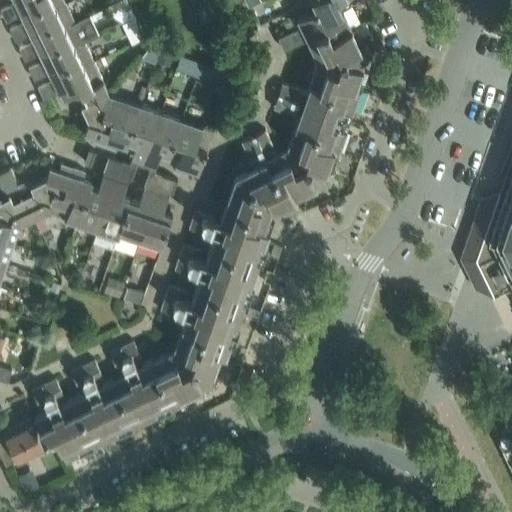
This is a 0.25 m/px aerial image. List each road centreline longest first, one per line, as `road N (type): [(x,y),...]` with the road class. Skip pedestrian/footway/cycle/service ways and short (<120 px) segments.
road 1 (residential): [(24,508),(259,395),(312,240),(345,220),(364,190)]
road 2 (residential): [(407,204),(356,278),(302,428)]
road 3 (residential): [(407,204),(478,0)]
road 4 (residential): [(364,190),(414,48),(407,0)]
road 5 (residential): [(302,428),(132,511)]
road 6 (unclassified): [(458,511),(419,473),(344,444)]
road 7 (residential): [(0,136),(31,122),(0,34)]
